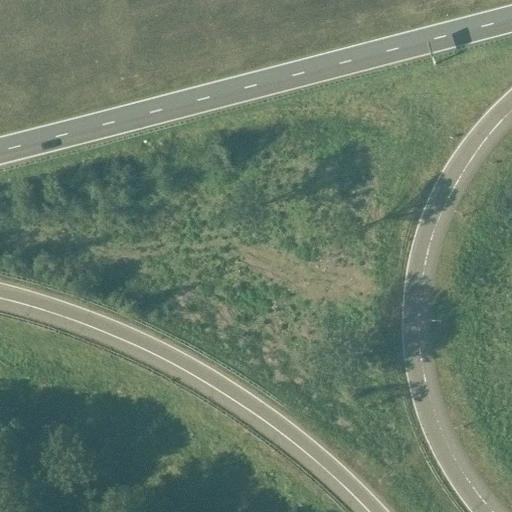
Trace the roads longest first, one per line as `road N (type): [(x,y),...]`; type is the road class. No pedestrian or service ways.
road 1 (motorway): [(0,149),(511,19)]
road 2 (motorway): [(0,287),(116,321),(185,353),(303,434),(384,511)]
road 3 (motorway): [(481,511),(462,491),(434,430),(416,368),(413,290),(461,160),(511,107)]
